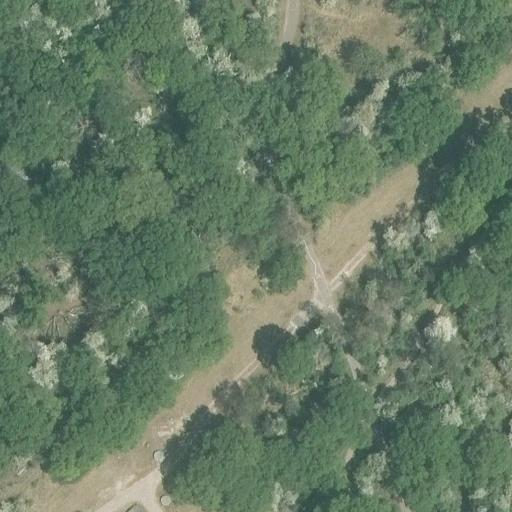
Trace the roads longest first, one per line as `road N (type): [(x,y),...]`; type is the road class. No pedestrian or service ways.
road 1 (track): [(89,511),(223,399),(511,114)]
road 2 (unknown): [(511,209),(488,224),(369,415),(348,462),(355,511)]
